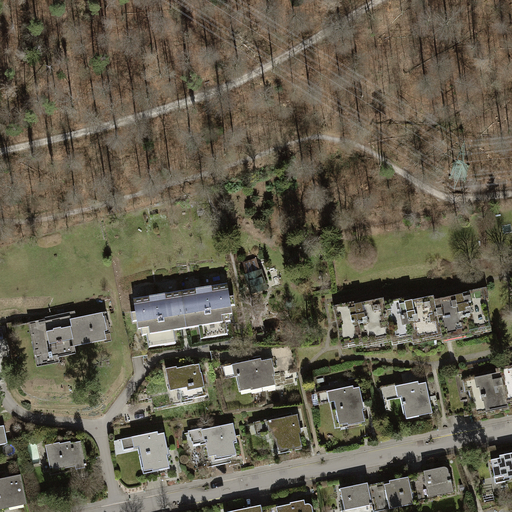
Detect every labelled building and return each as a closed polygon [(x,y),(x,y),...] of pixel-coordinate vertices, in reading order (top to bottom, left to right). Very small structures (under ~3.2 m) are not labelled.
[(256,259),(244,263),(247,275),(245,275),(252,296),(269,290),(262,269),(260,270),(256,259)] [(227,284),(180,292),(186,328),(198,326),(199,333),(227,329),(226,322),(230,321),(229,314),(232,314),(231,306),(235,305),(233,296),(229,296),(227,284)] [(441,337),(491,326),(483,288),(461,292),(461,295),(434,300),(441,334),(441,337)] [(186,328),(180,292),(133,300),(135,312),(131,312),(132,322),(136,321),(138,329),(141,329),(142,336),(146,335),(147,342),(175,337),(174,330),(186,328)] [(412,340),(441,334),(434,300),(433,296),(405,302),(404,298),(383,302),(390,337),(391,341),(411,336),(412,340)] [(361,343),(390,337),(383,302),(382,299),(354,305),(354,301),(332,306),(340,345),(361,340),(361,343)] [(74,347),(106,340),(105,334),(110,333),(106,312),(76,318),(75,312),(33,321),(36,335),(33,336),(34,340),(31,340),(34,355),(48,352),(49,357),(56,356),(56,358),(75,354),(74,347)] [(234,363),(239,388),(259,385),(260,388),(274,385),(271,369),(274,369),(272,358),(261,361),(260,358),(234,363)] [(206,396),(199,364),(177,368),(177,366),(165,369),(170,391),(180,389),(182,401),(206,396)] [(511,365),(500,368),(500,372),(507,401),(511,399),(511,365)] [(507,401),(500,372),(467,379),(473,410),(484,408),(485,410),(507,405),(507,401)] [(418,416),(433,412),(426,382),(413,385),(413,382),(403,385),(403,383),(391,386),(394,398),(401,397),(405,415),(418,412),(418,416)] [(332,389),(340,426),(364,421),(361,405),(364,405),(359,383),(332,389)] [(273,431),(277,448),(289,446),(289,448),(302,446),(298,428),(301,428),(298,414),(268,420),(271,432),(273,431)] [(236,436),(233,422),(203,429),(209,456),(226,453),(226,455),(236,453),(232,436),(236,436)] [(136,436),(144,471),(157,468),(158,469),(169,467),(166,451),(168,450),(164,432),(157,434),(157,431),(136,436)] [(44,445),(50,471),(89,463),(87,456),(84,457),(81,441),(72,442),(71,437),(60,439),(60,437),(54,439),(55,443),(44,445)] [(491,460),(494,477),(503,475),(504,478),(511,476),(511,452),(499,456),(499,458),(491,460)] [(424,476),(408,479),(412,494),(427,491),(428,497),(453,492),(447,466),(423,471),(424,476)] [(0,478),(0,508),(25,503),(19,474),(0,478)] [(368,488),(373,511),(413,503),(412,494),(408,479),(368,488)] [(340,488),(345,511),(372,511),(373,511),(368,488),(367,483),(340,488)] [(289,504),(262,510),(262,511),(312,511),(312,507),(311,505),(310,504),(307,503),(305,504),(304,499),(289,502),(289,504)]
